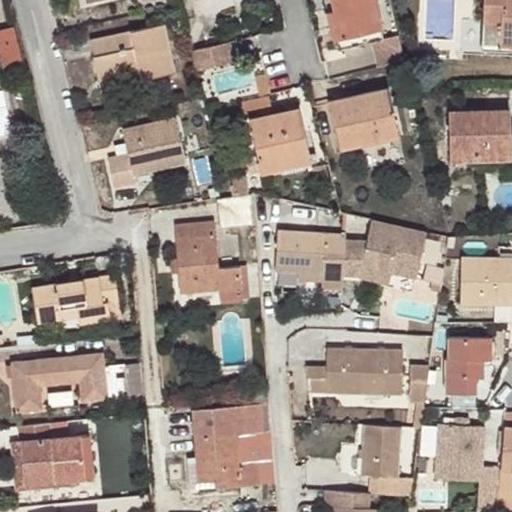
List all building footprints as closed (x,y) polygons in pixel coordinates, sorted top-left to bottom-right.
[(343,37),(383,28),(375,0),(333,0),(336,9),(343,37)] [(511,0),(484,0),(482,51),(499,52),(500,45),(511,44),(511,0)] [(385,38),(383,28),(343,37),(336,9),(327,11),(334,40),(336,40),(338,49),(385,38)] [(139,81),(174,74),(164,25),(91,39),(95,56),(92,57),(96,79),(137,70),(139,81)] [(0,59),(3,72),(21,68),(11,28),(0,30),(0,59)] [(226,43),(187,53),(193,73),(231,63),(226,43)] [(339,148),(399,136),(388,87),(329,100),(339,148)] [(451,160),(511,158),(510,109),(449,110),(451,160)] [(278,160),(307,154),(299,110),(249,121),(259,175),(281,171),(278,160)] [(131,175),(185,163),(176,121),(122,133),(126,153),(107,158),(115,190),(134,185),(131,175)] [(309,164),(307,154),(278,160),(281,171),(309,164)] [(253,224),(251,196),(248,194),(229,197),(216,199),(220,228),(253,224)] [(418,276),(425,231),(372,220),(369,241),(346,239),(343,277),(361,279),(362,269),(390,272),(418,276)] [(218,289),(239,287),(238,268),(215,270),(212,223),(175,225),(179,292),(218,289)] [(346,237),(278,232),(275,273),(297,274),(323,276),(322,284),(322,290),(342,292),(343,277),(346,239),(346,237)] [(511,258),(462,257),(461,302),(511,302),(511,258)] [(362,269),(361,279),(388,282),(390,272),(362,269)] [(76,308),(77,317),(79,325),(121,318),(113,273),(31,287),(37,323),(60,320),(60,310),(76,308)] [(323,276),(297,274),(297,283),(322,284),(323,276)] [(240,301),(239,287),(218,289),(219,304),(240,301)] [(60,320),(77,317),(76,308),(60,310),(60,320)] [(445,393),(477,393),(477,376),(485,376),(485,358),(492,358),(492,337),(449,337),(448,357),(444,357),(445,393)] [(308,390),(402,389),(402,347),(326,346),(325,364),(304,364),(308,390)] [(102,352),(8,360),(14,412),(42,409),(39,387),(77,383),(80,402),(127,398),(124,365),(103,367),(102,352)] [(409,397),(425,397),(430,362),(409,362),(409,397)] [(257,483),(255,461),(239,463),(237,433),(268,431),(267,406),(193,410),(198,479),(215,479),(215,486),(257,483)] [(372,490),(412,491),(415,473),(401,472),(402,423),(364,423),(361,473),(373,472),(372,490)] [(50,439),(49,424),(19,427),(20,440),(23,482),(74,477),(91,476),(88,435),(50,439)] [(479,495),(499,497),(499,490),(501,466),(481,465),(484,426),(441,424),(436,477),(480,479),(479,495)] [(511,427),(504,427),(501,466),(499,490),(511,490),(511,427)] [(239,463),(255,461),(270,461),(268,431),(237,433),(239,463)] [(14,491),(76,486),(74,477),(23,482),(20,440),(10,442),(14,491)] [(372,505),(372,490),(327,488),(327,505),(332,506),(331,511),(382,511),(383,505),(372,505)]
